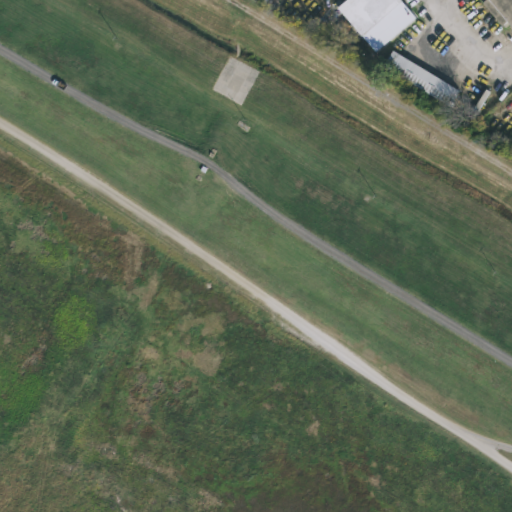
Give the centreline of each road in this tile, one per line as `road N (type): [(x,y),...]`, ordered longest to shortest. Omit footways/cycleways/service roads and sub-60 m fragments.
road 1 (track): [(0,121),(277,302),(365,374),(511,469)]
road 2 (track): [(511,362),(282,220),(205,160),(0,49)]
